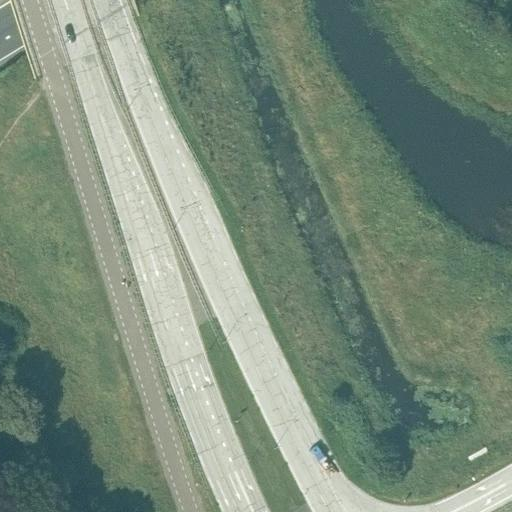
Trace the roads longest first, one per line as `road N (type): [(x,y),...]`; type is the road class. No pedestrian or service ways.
road 1 (secondary): [(330,511),(171,173),(107,0)]
road 2 (secondary): [(64,0),(185,382),(238,511)]
road 3 (unclassified): [(190,511),(30,0)]
